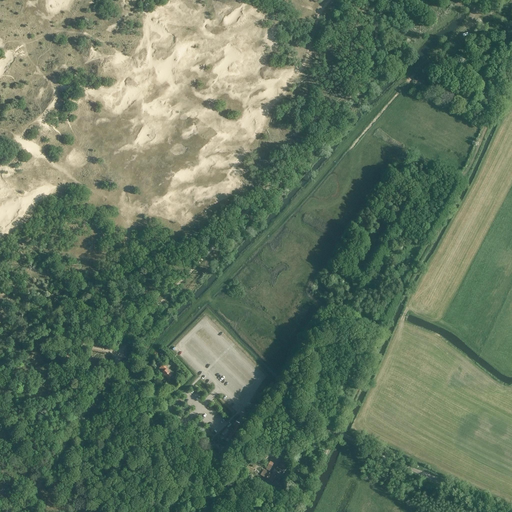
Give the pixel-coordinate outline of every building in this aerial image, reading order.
[(162,357),(163,358),(168,354),(164,350),(159,355),(162,357)] [(162,372),(161,373),(167,380),(172,376),(167,370),(168,370),(163,364),(159,368),(162,372)] [(234,424),(233,423),(232,423),(230,426),(229,428),(230,429),(233,431),(229,436),(227,438),(229,440),(231,441),(232,442),(234,439),(237,434),(238,435),(242,428),(242,427),(242,426),(235,422),(234,424)] [(283,474),(288,466),(281,462),(277,468),(275,467),(272,473),(278,477),(278,476),(279,477),(282,473),(283,474)] [(261,476),(274,483),(277,478),(264,470),(261,476)]
